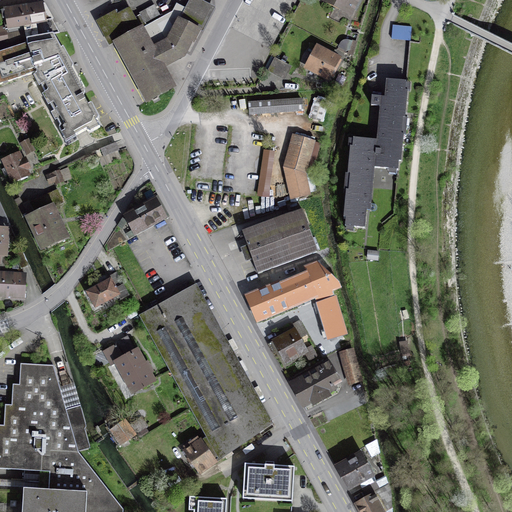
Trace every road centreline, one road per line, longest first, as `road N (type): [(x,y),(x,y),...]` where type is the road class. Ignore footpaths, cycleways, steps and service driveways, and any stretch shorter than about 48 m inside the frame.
road 1 (secondary): [(344,511),(156,166)]
road 2 (residential): [(156,166),(70,285),(0,326)]
road 3 (residential): [(143,144),(167,128),(236,0)]
road 4 (secondary): [(143,144),(63,0)]
